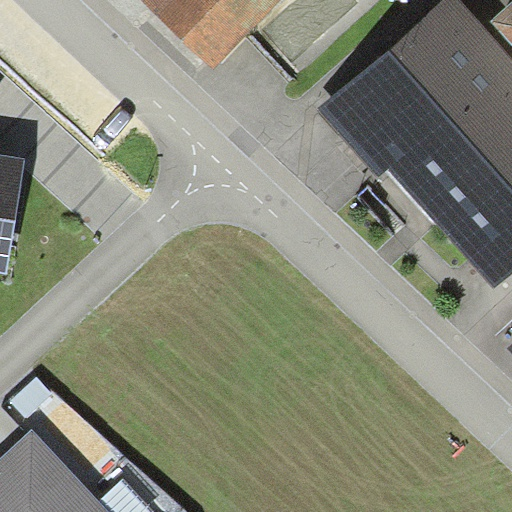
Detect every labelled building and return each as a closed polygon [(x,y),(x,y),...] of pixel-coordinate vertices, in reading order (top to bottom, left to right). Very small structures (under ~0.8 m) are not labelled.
[(143,0),(198,59),(261,0),(143,0)] [(511,7),(470,45),(511,92),(511,7)] [(439,11),(321,116),(470,282),(511,243),(511,92),(470,45),(439,11)] [(0,280),(1,281),(19,163),(0,160),(0,280)] [(98,511),(26,432),(0,454),(0,511),(98,511)]
